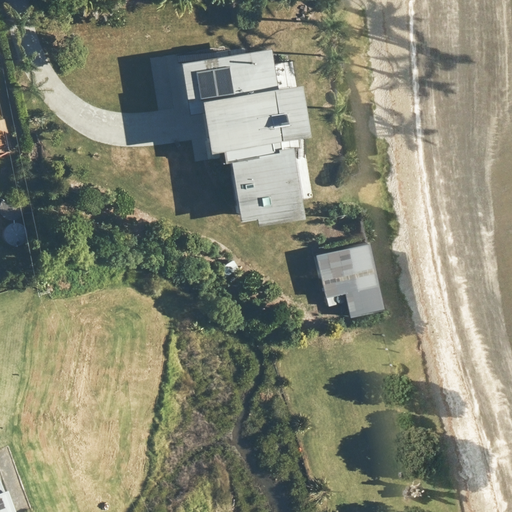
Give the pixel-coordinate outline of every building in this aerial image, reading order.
[(275,79),(191,104),(206,157),(251,144),(265,194),(305,182),(275,79)] [(196,151),(184,112),(145,124),(157,163),(196,151)] [(353,185),(360,184),(358,165),(317,167),(318,187),(331,186),(332,191),(353,189),(353,185)] [(370,240),(315,252),(324,294),(343,290),(349,315),(384,308),(370,240)] [(0,511),(13,511),(0,471),(0,511)]
